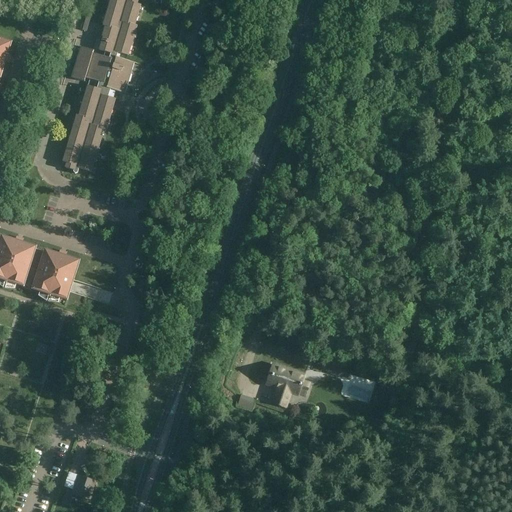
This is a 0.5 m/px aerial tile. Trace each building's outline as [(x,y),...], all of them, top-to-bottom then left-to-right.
[(82,177),(85,178),(95,181),(93,187),(110,192),(115,174),(99,169),(97,175),(79,170),(91,173),(94,163),(96,164),(99,151),(98,150),(104,131),(106,132),(112,110),(114,102),(115,100),(113,100),(115,92),(123,94),(132,63),(126,61),(130,47),(132,47),(136,33),(135,32),(136,26),(134,26),(140,6),(137,5),(138,1),(134,0),(144,0),(144,2),(160,7),(162,0),(110,0),(103,26),(104,27),(103,30),(99,29),(96,40),(102,41),(99,51),(105,53),(104,58),(93,55),(94,51),(80,48),(71,79),(84,82),(85,80),(89,81),(78,117),(77,116),(69,141),(63,163),(67,164),(65,169),(74,172),(74,174),(75,175),(78,174),(77,176),(82,177)] [(0,78),(5,62),(7,63),(9,58),(7,57),(11,45),(0,41),(0,78)] [(2,238),(0,245),(0,279),(1,280),(2,277),(7,278),(5,284),(7,284),(9,279),(13,280),(13,283),(23,287),(35,249),(21,244),(22,242),(17,241),(16,243),(2,238)] [(46,252),(34,290),(45,293),(46,291),(50,292),(49,297),(51,298),(52,293),(57,294),(56,297),(67,300),(79,262),(65,258),(66,256),(61,254),(60,256),(46,252)] [(351,371),(330,364),(328,370),(348,377),(351,371)] [(272,367),(267,384),(278,388),(273,402),(286,406),(291,392),(305,397),(309,384),(303,382),(304,377),(272,367)] [(342,382),(338,399),(364,404),(368,384),(345,379),(346,376),(323,371),(322,377),(342,382)] [(369,431),(367,437),(375,440),(377,434),(369,431)] [(96,483),(78,477),(71,499),(62,496),(56,511),(71,511),(77,496),(90,501),(96,483)]
